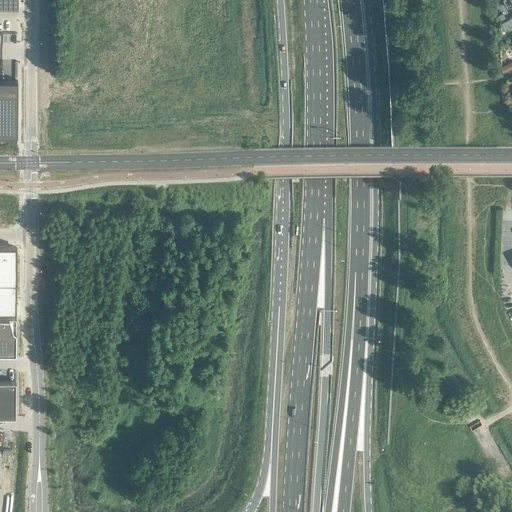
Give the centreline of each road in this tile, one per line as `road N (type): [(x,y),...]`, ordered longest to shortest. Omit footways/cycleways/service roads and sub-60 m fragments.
road 1 (trunk): [(370,511),(377,223),(367,0)]
road 2 (trunk): [(279,0),(288,138),(277,411)]
road 3 (unclassified): [(39,425),(30,96)]
road 4 (motorway): [(313,219),(327,308),(316,511)]
road 5 (trunk): [(313,219),(292,511)]
road 6 (motorway): [(328,511),(359,251)]
road 7 (trunk): [(344,511),(359,251)]
road 8 (trunk): [(359,251),(350,0)]
road 9 (trunk): [(313,0),(313,219)]
road 10 (unclassified): [(30,96),(145,89),(145,0)]
